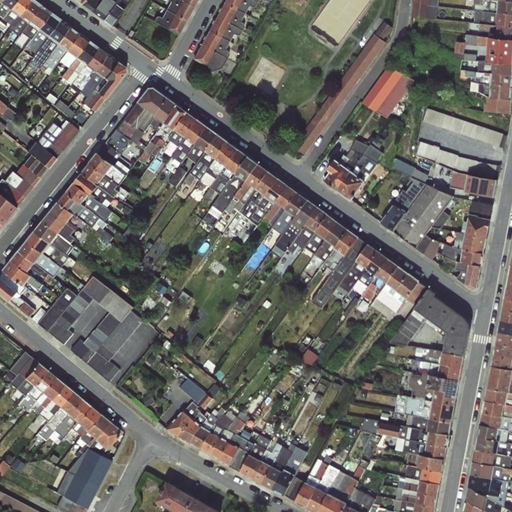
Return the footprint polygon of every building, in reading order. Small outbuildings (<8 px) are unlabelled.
[(15,0),(1,0),(0,2),(10,9),(15,0)] [(9,24),(11,25),(30,0),(15,0),(10,9),(2,19),(9,24)] [(21,32),(28,22),(41,5),(34,0),(30,0),(11,25),(9,28),(15,33),(18,29),(21,32)] [(84,0),(82,3),(91,10),(98,0),(84,0)] [(101,17),(114,0),(98,0),(91,10),(101,17)] [(114,0),(101,17),(112,25),(129,0),(114,0)] [(186,21),(193,6),(181,0),(167,0),(170,1),(166,10),(186,21)] [(255,6),(257,2),(253,0),(226,0),(225,3),(245,14),(249,5),(252,7),(255,6)] [(415,0),(414,15),(438,18),(440,0),(415,0)] [(511,14),(511,0),(500,0),(473,0),(472,9),(476,11),(511,14)] [(225,3),(217,17),(242,30),(244,26),(243,24),(241,21),(245,14),(225,3)] [(50,12),(41,5),(28,22),(21,32),(31,39),(50,12)] [(156,17),(154,21),(179,34),(186,21),(166,10),(162,18),(159,16),(156,17)] [(511,26),(511,14),(476,11),(474,22),(511,26)] [(32,57),(34,56),(60,19),(50,12),(31,39),(22,51),(32,57)] [(240,35),(242,30),(217,17),(210,31),(230,42),(234,34),(237,35),(240,35)] [(34,56),(42,62),(69,26),(60,19),(34,56)] [(297,147),(309,155),(397,27),(385,19),(297,147)] [(511,38),(511,26),(474,22),(470,22),(470,30),(496,33),(496,38),(511,38)] [(66,50),(79,33),(69,26),(42,62),(41,65),(46,69),(52,61),(56,64),(66,50)] [(210,31),(202,45),(227,58),(229,55),(228,52),(225,50),(230,42),(210,31)] [(64,63),(68,67),(88,40),(79,33),(66,50),(56,64),(61,67),(64,63)] [(511,49),(511,38),(496,38),(473,34),(465,34),(464,38),(469,46),(488,47),(511,49)] [(98,47),(88,40),(68,67),(61,77),(71,83),(98,47)] [(222,67),(227,58),(202,45),(194,59),(208,67),(207,70),(213,72),(214,70),(222,67)] [(70,85),(79,92),(107,54),(98,47),(71,83),(70,85)] [(511,64),(511,49),(488,47),(487,62),(511,64)] [(107,54),(79,92),(72,101),(80,107),(83,103),(103,77),(104,78),(117,61),(107,54)] [(511,74),(511,64),(487,62),(478,60),(477,71),(511,74)] [(117,61),(104,78),(103,77),(83,103),(94,111),(105,98),(105,97),(125,71),(125,67),(117,61)] [(390,118),(417,81),(392,63),(365,101),(390,118)] [(511,86),(511,74),(477,71),(465,71),(465,76),(471,79),(470,82),(474,84),(511,86)] [(511,100),(511,92),(511,86),(474,84),(473,92),(475,93),(475,97),(480,98),(480,99),(484,101),(484,111),(494,113),(493,120),(506,121),(507,113),(511,114),(511,100)] [(151,87),(139,104),(297,212),(292,218),(284,213),(275,226),(285,233),(274,249),(284,256),(290,247),(298,253),(314,230),(350,254),(364,233),(151,87)] [(137,99),(8,272),(24,284),(40,264),(55,275),(62,266),(45,254),(54,242),(70,254),(77,244),(61,233),(77,212),(98,228),(100,212),(107,218),(114,213),(105,201),(96,207),(96,210),(85,209),(86,204),(109,173),(120,181),(126,176),(121,169),(121,162),(115,161),(131,140),(141,141),(149,129),(151,110),(137,99)] [(503,144),(507,130),(429,108),(425,121),(503,144)] [(83,123),(89,115),(81,109),(75,117),(83,123)] [(0,230),(81,129),(61,113),(0,189),(0,230)] [(423,137),(443,144),(449,128),(429,121),(423,137)] [(337,189),(369,145),(356,139),(347,156),(344,154),(339,161),(335,159),(327,169),(329,172),(323,180),(337,189)] [(495,161),(499,143),(475,139),(473,145),(472,145),(470,153),(421,143),(418,160),(501,176),(503,163),(495,161)] [(183,162),(194,147),(185,140),(174,155),(183,162)] [(369,145),(337,189),(353,200),(366,181),(363,178),(366,173),(370,175),(378,163),(383,153),(376,148),(378,144),(374,141),(369,145)] [(205,153),(193,172),(213,184),(225,166),(214,159),(205,153)] [(400,158),(396,167),(412,175),(417,166),(400,158)] [(179,185),(186,170),(179,167),(172,182),(179,185)] [(452,187),(496,197),(500,179),(456,170),(452,187)] [(225,191),(229,178),(218,175),(214,188),(225,191)] [(394,232),(427,184),(419,180),(409,192),(405,190),(380,222),(394,232)] [(427,184),(394,232),(432,260),(438,252),(440,242),(434,239),(451,216),(444,211),(454,196),(427,184)] [(271,207),(275,199),(262,193),(258,203),(248,199),(242,213),(270,225),(277,209),(271,207)] [(461,232),(487,238),(491,219),(469,213),(467,222),(463,221),(461,232)] [(279,241),(283,233),(274,228),(269,236),(279,241)] [(461,250),(484,253),(487,238),(461,232),(458,231),(455,238),(449,237),(447,244),(461,250)] [(328,239),(317,253),(326,260),(336,245),(328,239)] [(413,297),(425,279),(369,244),(358,262),(413,297)] [(442,255),(482,265),(484,253),(461,250),(447,244),(445,244),(442,254),(442,255)] [(337,247),(326,262),(335,269),(346,254),(337,247)] [(347,253),(315,301),(326,308),(341,285),(351,291),(367,266),(347,253)] [(482,265),(442,255),(441,258),(444,260),(444,265),(453,268),(450,273),(473,289),(477,287),(482,265)] [(363,272),(355,288),(374,298),(382,282),(373,277),(363,272)] [(3,273),(0,276),(0,289),(13,301),(23,289),(3,273)] [(35,318),(67,343),(77,331),(73,328),(96,298),(111,310),(87,341),(82,337),(72,350),(113,381),(122,368),(112,360),(143,319),(132,311),(136,305),(96,274),(80,294),(70,286),(47,315),(41,311),(35,318)] [(511,299),(504,298),(502,310),(511,311),(511,299)] [(27,300),(22,307),(33,315),(38,308),(27,300)] [(511,311),(502,310),(500,321),(511,322),(511,311)] [(511,322),(500,321),(498,332),(511,334),(511,322)] [(446,332),(442,352),(464,356),(468,336),(446,332)] [(511,334),(498,332),(496,344),(511,346),(511,334)] [(511,346),(496,344),(494,354),(511,357),(511,346)] [(425,355),(425,361),(461,368),(464,356),(442,352),(423,348),(421,355),(425,355)] [(511,357),(494,354),(491,366),(511,370),(511,357)] [(24,395),(47,369),(31,357),(15,376),(8,370),(2,378),(24,395)] [(409,371),(413,373),(459,381),(461,368),(425,361),(411,359),(409,371)] [(511,370),(491,366),(489,379),(511,382),(511,370)] [(47,369),(24,395),(18,403),(27,411),(33,404),(56,377),(47,369)] [(422,383),(422,386),(457,392),(459,381),(413,373),(411,379),(422,383)] [(191,375),(182,386),(199,401),(208,391),(191,375)] [(56,377),(33,404),(36,406),(33,409),(38,414),(65,384),(56,377)] [(511,382),(489,379),(487,388),(511,392),(511,382)] [(408,390),(407,396),(454,405),(457,392),(422,386),(397,381),(396,387),(408,390)] [(65,384),(38,414),(46,421),(72,390),(65,384)] [(511,392),(487,388),(485,400),(511,404),(511,392)] [(72,390),(46,421),(43,426),(46,428),(43,434),(47,438),(53,432),(81,398),(72,390)] [(394,412),(407,416),(451,422),(454,405),(407,396),(398,394),(394,412)] [(81,398),(53,432),(61,439),(71,429),(90,404),(81,398)] [(511,404),(485,400),(483,412),(511,418),(511,404)] [(179,437),(201,412),(197,409),(199,406),(194,401),(186,410),(184,409),(165,430),(179,437)] [(90,404),(71,429),(80,437),(100,413),(90,404)] [(211,414),(188,443),(200,449),(215,421),(226,410),(222,407),(219,411),(215,409),(211,414)] [(201,412),(179,437),(188,443),(211,414),(204,409),(201,412)] [(225,430),(237,418),(226,410),(215,421),(200,449),(211,455),(225,430)] [(511,418),(483,412),(481,424),(511,430),(511,418)] [(100,413),(80,437),(75,442),(80,447),(79,450),(82,453),(87,447),(110,421),(100,413)] [(383,437),(394,440),(447,447),(449,435),(406,426),(400,425),(401,421),(391,419),(393,415),(380,413),(379,421),(364,417),(361,430),(373,433),(371,439),(378,442),(383,437)] [(407,416),(406,426),(449,435),(451,422),(407,416)] [(255,444),(241,472),(252,479),(270,443),(267,442),(268,438),(266,438),(275,419),(270,417),(255,444)] [(220,460),(237,435),(245,423),(237,418),(225,430),(211,455),(220,460)] [(87,447),(102,454),(122,430),(110,421),(87,447)] [(511,430),(481,424),(478,438),(511,443),(511,430)] [(237,435),(220,460),(230,466),(246,439),(237,435)] [(511,443),(478,438),(476,450),(511,457),(511,443)] [(241,472),(255,444),(246,439),(230,466),(241,472)] [(252,479),(263,484),(279,453),(283,445),(271,440),(270,443),(252,479)] [(394,449),(408,453),(444,460),(447,447),(394,440),(394,449)] [(281,454),(279,453),(263,484),(274,490),(297,446),(287,441),(281,454)] [(274,490),(285,495),(295,476),(299,469),(308,452),(297,446),(274,490)] [(102,454),(87,447),(82,453),(67,470),(56,466),(55,468),(59,471),(49,489),(61,495),(56,507),(66,511),(85,511),(112,460),(102,454)] [(511,457),(476,450),(473,462),(511,468),(511,457)] [(406,464),(408,465),(442,472),(444,460),(408,453),(406,464)] [(317,458),(306,482),(296,501),(308,507),(330,464),(333,457),(326,455),(324,461),(317,458)] [(0,470),(4,474),(12,465),(5,459),(0,465),(0,470)] [(353,477),(341,470),(318,511),(343,511),(356,488),(369,463),(362,459),(353,477)] [(511,468),(473,462),(471,474),(509,481),(511,481),(511,468)] [(318,511),(341,470),(330,464),(308,507),(317,511),(318,511)] [(408,465),(405,477),(440,483),(442,472),(408,465)] [(471,474),(469,487),(488,497),(503,506),(504,498),(506,498),(509,481),(471,474)] [(285,495),(296,501),(306,482),(295,476),(285,495)] [(400,476),(398,488),(438,496),(440,483),(405,477),(400,476)] [(171,509),(181,488),(167,481),(156,500),(171,509)] [(469,487),(466,500),(484,511),(488,497),(469,487)] [(181,488),(171,509),(176,511),(185,511),(194,496),(181,488)] [(356,511),(366,493),(356,488),(343,511),(356,511)] [(398,488),(395,499),(436,506),(438,496),(398,488)] [(0,505),(13,511),(42,511),(0,490),(0,505)] [(368,511),(375,498),(366,493),(356,511),(368,511)] [(194,496),(185,511),(202,511),(207,503),(194,496)] [(393,510),(394,511),(400,511),(434,511),(436,506),(395,499),(393,510)] [(466,500),(463,511),(484,511),(466,500)] [(207,503),(202,511),(222,511),(207,503)]
